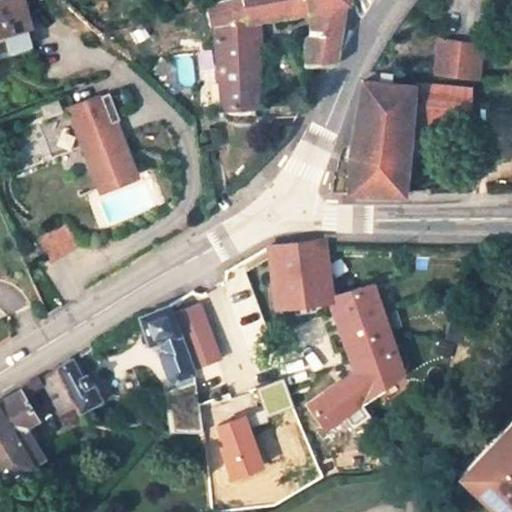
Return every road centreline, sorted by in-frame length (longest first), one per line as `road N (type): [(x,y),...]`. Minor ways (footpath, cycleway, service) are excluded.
road 1 (tertiary): [(0,377),(288,200)]
road 2 (tertiary): [(288,200),(324,217),(511,217)]
road 3 (tertiary): [(288,200),(349,66),(391,0)]
